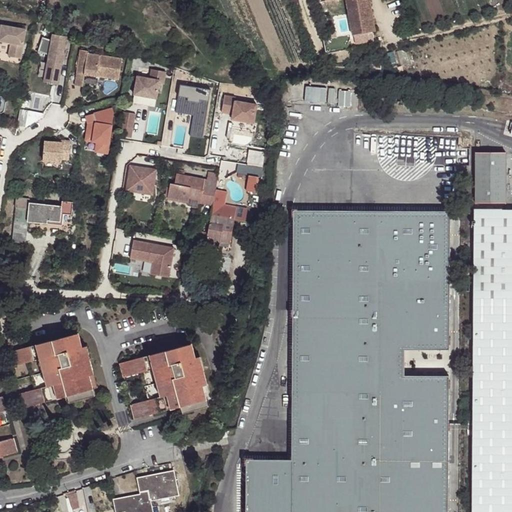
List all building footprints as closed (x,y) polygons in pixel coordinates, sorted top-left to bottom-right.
[(344,0),(350,31),(351,33),(352,45),(377,42),(371,0),(344,0)] [(18,60),(24,27),(16,25),(16,29),(0,26),(0,42),(8,44),(6,58),(18,60)] [(352,45),(351,33),(324,36),(326,48),(352,45)] [(65,38),(51,36),(50,41),(40,40),(35,54),(47,57),(42,83),(56,86),(65,38)] [(353,55),(352,45),(326,48),(327,58),(353,55)] [(86,55),(78,55),(75,75),(83,77),(100,79),(118,81),(121,61),(86,55)] [(166,72),(151,70),(149,79),(137,77),(134,95),(156,99),(157,92),(162,92),(166,72)] [(83,77),(75,75),(74,88),(81,89),(82,85),(99,87),(100,79),(83,77)] [(210,91),(184,86),(182,97),(178,96),(175,113),(193,116),(189,137),(201,139),(210,91)] [(327,88),(305,86),(303,102),(326,103),(327,88)] [(336,88),(329,88),(328,104),(336,105),(336,88)] [(357,90),(339,90),(337,112),(357,112),(357,90)] [(236,99),(225,97),(222,114),(230,115),(231,112),(234,113),(233,116),(232,121),(254,125),(257,107),(235,103),(236,99)] [(27,112),(18,110),(15,127),(24,129),(27,112)] [(111,110),(89,116),(91,124),(90,124),(90,130),(87,129),(85,142),(96,144),(94,153),(107,155),(113,114),(111,110)] [(134,114),(122,112),(120,125),(132,127),(134,114)] [(132,127),(120,125),(118,136),(130,138),(132,127)] [(393,136),(392,161),(455,162),(455,137),(393,136)] [(69,143),(61,142),(61,145),(54,144),(45,144),(44,162),(60,164),(60,161),(67,162),(69,143)] [(266,150),(249,149),(247,165),(263,168),(266,150)] [(60,164),(44,162),(43,170),(59,171),(60,164)] [(155,170),(129,164),(123,189),(149,194),(155,170)] [(206,172),(205,180),(216,182),(217,175),(206,172)] [(255,174),(246,173),(245,188),(253,188),(255,174)] [(182,175),(175,174),(173,184),(169,183),(166,197),(186,201),(187,196),(199,198),(198,201),(211,203),(203,245),(217,247),(218,240),(228,241),(232,220),(229,219),(232,207),(221,205),(211,203),(214,193),(216,183),(216,182),(205,180),(182,175)] [(214,193),(211,203),(221,205),(223,195),(214,193)] [(10,243),(25,244),(27,223),(47,225),(47,222),(60,223),(61,214),(62,207),(60,207),(28,203),(29,199),(15,198),(10,243)] [(61,202),(60,207),(62,207),(61,214),(71,215),(72,203),(61,202)] [(446,511),(447,377),(402,377),(402,351),(447,350),(448,213),(291,213),(288,461),(288,511),(446,511)] [(172,249),(131,241),(128,259),(151,263),(149,275),(166,278),(172,249)] [(86,361),(83,348),(79,333),(40,344),(48,372),(55,399),(67,396),(69,403),(95,396),(90,375),(94,374),(90,360),(86,361)] [(48,372),(40,344),(5,353),(9,368),(27,362),(31,376),(48,372)] [(191,344),(153,355),(160,381),(168,410),(180,407),(181,413),(208,406),(202,386),(207,384),(203,370),(198,371),(195,358),(191,344)] [(160,381),(153,355),(118,364),(122,378),(140,373),(144,386),(160,381)] [(199,357),(195,358),(198,371),(203,370),(199,357)] [(20,409),(55,399),(48,372),(31,376),(34,390),(17,395),(20,409)] [(160,381),(144,386),(148,400),(129,405),(133,419),(168,410),(160,381)] [(0,456),(17,452),(14,439),(0,441),(0,456)] [(476,445),(476,463),(490,463),(490,471),(499,471),(499,455),(490,455),(490,445),(476,445)] [(246,460),(245,511),(288,511),(288,461),(246,460)] [(501,485),(478,467),(473,473),(479,478),(475,483),(479,486),(474,492),(479,496),(476,501),(489,511),(499,511),(495,509),(500,503),(496,500),(501,494),(497,490),(501,485)] [(137,480),(140,493),(148,491),(151,501),(151,500),(179,495),(174,473),(138,480),(137,480)] [(136,497),(114,502),(115,511),(153,511),(151,500),(151,501),(148,491),(140,493),(141,499),(136,500),(136,497)] [(77,507),(75,494),(68,495),(70,508),(77,507)]
